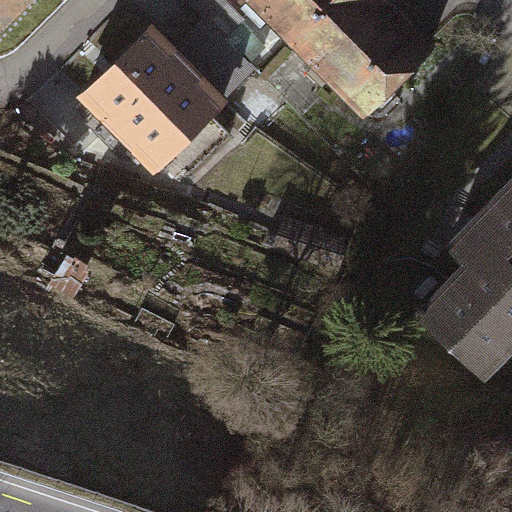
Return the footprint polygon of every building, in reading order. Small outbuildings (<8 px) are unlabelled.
[(0,0),(0,30),(0,31),(30,0),(0,0)] [(246,18),(228,0),(186,0),(205,18),(226,38),(246,18)] [(395,0),(247,0),(365,119),(440,45),(395,0)] [(205,18),(177,45),(229,96),(258,68),(226,38),(205,18)] [(152,22),(81,95),(161,171),(232,98),(229,96),(177,45),(152,22)] [(467,258),(415,311),(488,381),(511,356),(511,180),(451,243),(467,258)]
